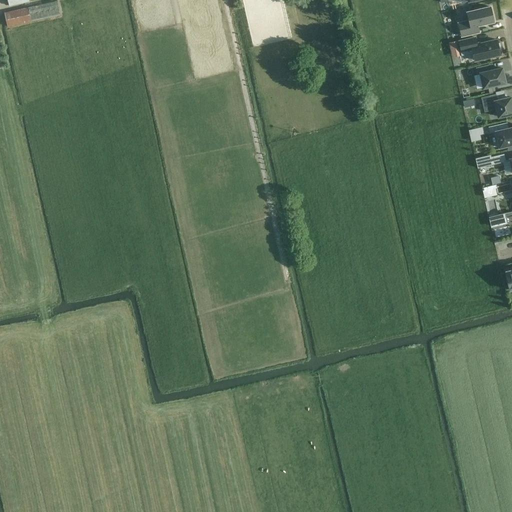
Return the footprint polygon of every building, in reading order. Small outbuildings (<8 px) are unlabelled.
[(59,2),(6,9),(8,24),(61,17),(59,2)] [(467,12),(469,21),(459,23),(462,36),(479,32),(478,25),(494,21),(490,7),(470,11),(467,12)] [(473,53),(475,61),(500,55),(500,52),(502,51),(500,43),(498,43),(497,40),(477,44),(475,38),(459,41),(462,55),(473,53)] [(480,74),(484,88),(506,83),(505,79),(506,78),(504,72),(503,72),(502,68),(489,71),(488,65),(476,68),(478,74),(480,74)] [(497,109),(499,117),(511,113),(511,101),(511,97),(498,100),(496,94),(482,98),(485,111),(497,109)] [(496,132),(499,148),(511,144),(511,127),(509,128),(507,122),(488,127),(490,133),(496,132)] [(483,126),(469,130),(471,140),(485,137),(483,126)] [(478,168),(505,162),(504,154),(491,157),(490,155),(475,158),(478,168)] [(496,185),(482,187),(484,197),(498,195),(496,185)] [(226,316),(226,313),(226,311),(224,309),(223,307),(220,305),(218,305),(214,304),(213,305),(210,306),(207,308),(205,310),(204,312),(204,316),(204,318),(205,320),(205,321),(207,324),(210,326),(213,327),(215,327),(219,326),(221,325),(223,324),(225,322),(226,320),(226,316)] [(256,347),(255,343),(254,340),(252,336),(250,333),(246,330),(243,328),(240,327),(236,326),(232,326),(229,327),(225,329),(222,331),(219,334),(217,337),(215,342),(214,346),(214,350),(215,354),(217,358),(220,361),(223,364),(227,366),(231,367),(234,368),(238,367),(243,366),(246,365),(249,362),(252,359),(254,355),(255,351),(256,347)]
